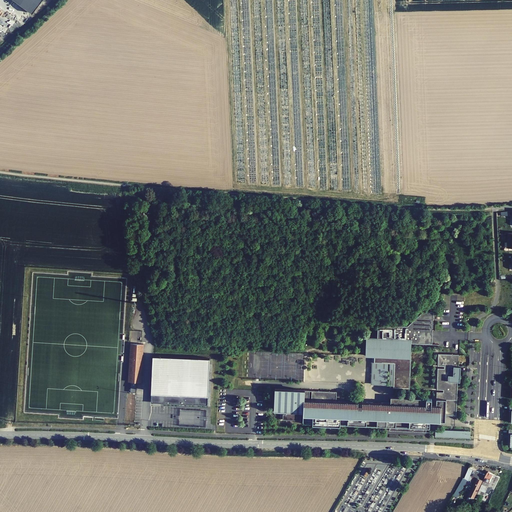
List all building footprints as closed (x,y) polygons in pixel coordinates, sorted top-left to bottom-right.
[(41,0),(13,0),(31,13),(41,0)] [(437,309),(427,308),(411,324),(381,324),(381,336),(370,336),(369,354),(376,354),(378,354),(378,361),(398,361),(398,383),(397,386),(414,386),(415,353),(415,341),(432,342),(433,329),(436,329),(437,309)] [(144,340),(130,339),(126,377),(134,378),(141,378),(144,340)] [(462,363),(463,352),(442,351),(442,364),(448,364),(448,366),(442,365),(441,387),(448,387),(448,389),(441,389),(440,403),(436,403),(436,396),(431,396),(430,409),(395,408),(395,401),(386,401),(385,410),(384,410),(384,401),(382,401),(382,410),(380,410),(380,401),(379,401),(379,410),(377,410),(377,401),(364,400),(341,399),(341,390),(316,389),(316,398),(315,405),(314,405),(314,398),(314,389),(302,389),(279,388),(278,410),(291,411),(291,413),(288,413),(287,419),(305,419),(306,414),(308,414),(307,420),(360,422),(361,416),(363,416),(363,419),(392,420),(392,417),(394,417),(394,428),(431,429),(431,415),(442,415),(442,412),(461,413),(462,379),(462,363)] [(378,354),(376,354),(375,383),(398,383),(398,361),(378,361),(378,354)] [(151,402),(208,405),(210,358),(153,356),(152,391),(151,402)] [(397,395),(395,395),(395,401),(395,408),(430,409),(431,396),(397,395)] [(201,423),(202,410),(185,410),(185,423),(201,423)] [(471,430),(435,429),(435,436),(470,437),(471,430)] [(384,466),(387,460),(381,457),(379,463),(384,466)] [(486,472),(472,464),(466,475),(468,476),(473,479),(464,496),(469,499),(479,482),(481,483),(481,482),(486,472)] [(486,472),(481,482),(487,485),(489,481),(494,483),(501,472),(490,466),(486,472)] [(504,505),(511,481),(511,475),(504,473),(499,486),(505,488),(500,503),(504,505)] [(466,475),(465,474),(454,493),(458,495),(468,476),(466,475)]
